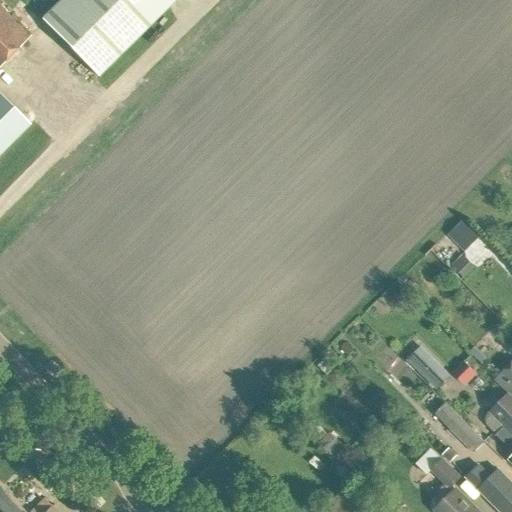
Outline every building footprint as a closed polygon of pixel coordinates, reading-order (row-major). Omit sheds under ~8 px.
[(60,0),(40,20),(97,78),(175,0),(60,0)] [(0,65),(29,37),(0,8),(0,65)] [(0,95),(0,154),(29,125),(0,95)] [(465,253),(481,237),(464,220),(448,236),(465,253)] [(464,279),(475,268),(463,255),(452,266),(464,279)] [(408,287),(415,279),(411,276),(404,284),(408,287)] [(404,302),(406,295),(402,291),(394,292),(391,299),(397,304),(404,302)] [(451,377),(421,347),(408,360),(438,390),(451,377)] [(323,373),(331,365),(326,359),(318,367),(323,373)] [(465,387),(477,375),(464,362),(452,374),(465,387)] [(511,363),(502,374),(511,384),(511,363)] [(497,435),(511,450),(511,454),(508,459),(511,462),(511,397),(508,393),(490,412),(505,427),(497,435)] [(484,443),(455,415),(445,405),(434,416),(473,454),(484,443)] [(346,449),(325,429),(323,431),(312,420),(305,427),(337,459),(346,449)] [(450,464),(457,456),(449,449),(442,456),(450,464)] [(462,478),(443,458),(431,470),(450,490),(462,478)] [(499,511),(511,511),(511,484),(498,470),(490,478),(478,466),(465,478),(499,511)] [(444,486),(435,495),(442,502),(434,510),(436,511),(475,511),(452,491),(451,493),(444,486)] [(20,511),(0,489),(0,508),(3,511),(20,511)] [(363,511),(342,491),(320,511),(363,511)]
